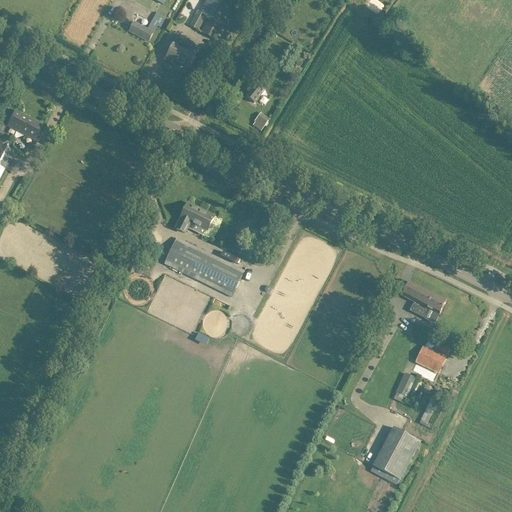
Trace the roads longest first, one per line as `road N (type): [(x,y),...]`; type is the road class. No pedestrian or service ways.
road 1 (track): [(0,499),(175,149)]
road 2 (tertiary): [(511,297),(183,134)]
road 3 (tertiary): [(183,134),(0,40)]
road 4 (unclassified): [(183,134),(278,0)]
